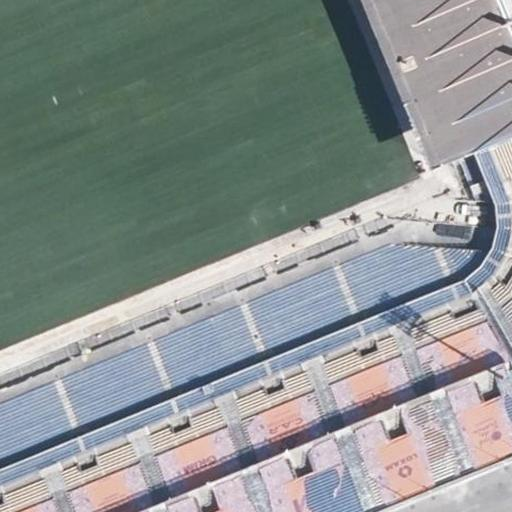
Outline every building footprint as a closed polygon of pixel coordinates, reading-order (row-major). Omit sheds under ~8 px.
[(451,168),(499,148),(437,0),(380,0),(424,102),(451,168)] [(437,0),(499,148),(511,142),(511,4),(510,0),(437,0)] [(511,168),(511,142),(499,148),(508,170),(511,168)] [(508,170),(499,148),(451,168),(461,192),(488,180),(500,174),(508,170)] [(494,254),(480,274),(511,346),(511,168),(500,174),(500,223),(494,254)] [(0,478),(480,274),(494,254),(387,246),(0,403),(0,478)] [(225,511),(511,396),(511,346),(480,274),(0,478),(0,511),(225,511)] [(511,511),(511,396),(225,511),(511,511)]
